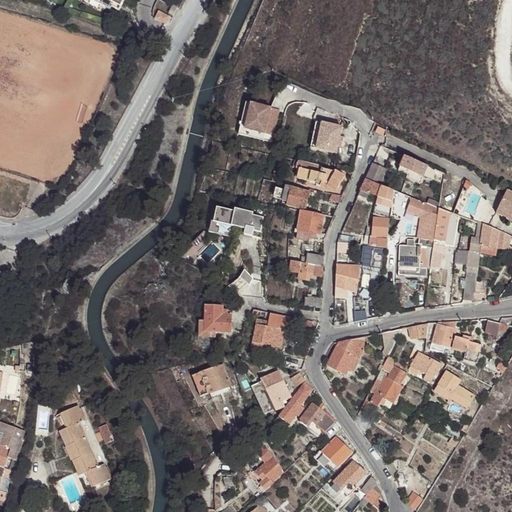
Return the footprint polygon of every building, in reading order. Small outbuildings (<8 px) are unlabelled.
[(95,0),(106,5),(108,2),(113,5),(120,9),(124,0),(95,0)] [(168,10),(173,13),(177,5),(172,2),(168,10)] [(155,15),(165,21),(169,14),(159,9),(155,15)] [(251,104),(245,130),(265,134),(271,109),(251,104)] [(271,109),(265,134),(274,136),(280,110),(271,109)] [(326,124),(320,122),(314,148),(320,149),(326,124)] [(326,124),(320,149),(340,154),(342,145),(343,138),(345,128),(326,124)] [(378,126),(376,132),(385,135),(387,130),(378,126)] [(405,155),(404,155),(397,169),(407,173),(405,177),(412,180),(415,173),(422,176),(423,175),(432,179),(435,170),(434,169),(428,166),(427,166),(405,155)] [(295,178),(298,179),(301,169),(319,173),(320,167),(297,162),(296,168),(298,169),(295,178)] [(373,163),(366,178),(380,184),(386,170),(373,163)] [(344,173),(343,173),(335,169),(331,170),(320,167),(319,173),(301,169),(298,179),(317,186),(316,187),(319,189),(322,185),(335,192),(340,182),(344,173)] [(422,176),(415,173),(412,180),(419,183),(422,176)] [(378,195),(382,185),(380,184),(366,178),(361,188),(369,192),(376,195),(378,195)] [(292,185),(286,183),(281,201),(288,202),(292,187),(292,185)] [(393,201),(394,193),(394,191),(382,185),(378,195),(378,197),(393,201)] [(292,187),(288,202),(287,205),(305,209),(309,191),(292,187)] [(369,192),(361,188),(359,195),(367,197),(369,192)] [(511,192),(508,190),(497,210),(510,216),(509,218),(511,220),(511,192)] [(329,197),(340,202),(343,196),(331,193),(329,197)] [(393,206),(393,201),(378,197),(378,195),(376,195),(374,206),(380,208),(388,210),(392,211),(393,206)] [(426,203),(411,198),(406,210),(422,216),(419,238),(436,240),(437,230),(441,208),(441,206),(437,206),(426,203)] [(392,217),(392,211),(388,210),(380,208),(374,206),(373,214),(392,217)] [(215,208),(213,223),(231,227),(232,227),(245,229),(244,235),(253,236),(253,231),(261,232),(264,217),(225,210),(215,208)] [(457,243),(462,216),(441,208),(437,230),(436,240),(447,241),(457,243)] [(510,216),(497,210),(496,212),(509,218),(510,216)] [(323,216),(301,211),(297,230),(309,233),(315,234),(319,234),(320,233),(323,216)] [(378,236),(388,237),(390,219),(374,218),(371,236),(378,236)] [(507,249),(510,235),(484,224),(482,242),(482,245),(498,247),(507,249)] [(309,233),(297,230),(295,241),(307,243),(308,240),(309,233)] [(199,232),(184,260),(195,266),(209,237),(199,232)] [(354,235),(341,234),(338,242),(349,243),(352,243),(354,235)] [(376,245),(378,236),(371,236),(370,238),(370,245),(376,245)] [(376,245),(386,247),(388,237),(378,236),(376,245)] [(444,262),(447,241),(436,240),(435,247),(433,260),(440,261),(444,262)] [(209,264),(219,249),(209,243),(199,258),(209,264)] [(386,247),(376,245),(376,248),(374,261),(384,263),(386,247)] [(399,267),(420,268),(421,246),(413,246),(407,245),(399,245),(399,267)] [(481,246),(481,253),(497,256),(498,247),(482,245),(481,246)] [(420,268),(425,267),(427,267),(428,260),(428,246),(421,246),(420,268)] [(362,260),(374,263),(374,261),(376,248),(364,247),(362,260)] [(308,263),(324,267),(324,256),(309,253),(308,258),(308,263)] [(472,267),(474,268),(477,268),(480,256),(473,255),(472,267)] [(433,260),(431,268),(439,269),(440,261),(433,260)] [(298,262),(291,261),(289,270),(300,274),(299,278),(312,280),(312,277),(313,274),(323,276),(324,267),(308,263),(300,262),(298,262)] [(335,287),(347,290),(356,291),(362,267),(337,265),(336,274),(335,287)] [(251,278),(241,270),(237,279),(231,284),(234,285),(246,290),(251,278)] [(465,298),(474,299),(474,297),(475,292),(477,279),(477,275),(469,274),(465,298)] [(475,292),(486,293),(487,281),(477,279),(475,292)] [(335,287),(335,296),(345,298),(347,290),(335,287)] [(312,306),(321,307),(322,298),(311,299),(312,296),(307,296),(307,299),(306,299),(306,306),(312,306)] [(204,331),(214,331),(231,332),(231,315),(227,315),(222,314),(222,310),(222,307),(205,306),(205,320),(204,331)] [(503,334),(507,317),(500,318),(499,325),(497,332),(503,334)] [(302,326),(317,328),(319,322),(305,319),(304,322),(302,326)] [(214,338),(214,331),(204,331),(205,320),(199,320),(199,337),(214,338)] [(257,321),(252,344),(272,348),(281,350),(284,332),(266,328),(267,323),(257,321)] [(428,323),(427,337),(434,337),(438,323),(438,322),(428,323)] [(496,338),(497,332),(499,325),(486,322),(484,334),(496,338)] [(428,323),(408,327),(410,340),(427,337),(428,323)] [(438,323),(434,337),(433,343),(440,345),(445,346),(452,348),(455,335),(457,328),(438,323)] [(384,349),(380,354),(389,358),(404,328),(382,333),(384,349)] [(464,338),(455,335),(452,348),(467,352),(465,359),(479,362),(483,344),(473,342),(475,337),(464,335),(464,338)] [(364,337),(338,342),(337,346),(355,355),(364,337)] [(365,337),(364,337),(355,355),(348,368),(354,371),(360,358),(364,352),(365,337)] [(440,345),(433,343),(431,350),(438,352),(440,345)] [(272,348),(252,344),(251,351),(271,355),(272,348)] [(355,355),(337,346),(328,365),(346,374),(348,368),(355,355)] [(377,370),(381,372),(382,370),(387,361),(389,358),(380,354),(375,364),(379,366),(377,370)] [(419,371),(432,378),(433,378),(441,364),(427,357),(419,371)] [(387,361),(382,370),(390,374),(395,366),(387,361)] [(202,373),(210,394),(231,386),(223,364),(202,373)] [(408,373),(395,366),(390,374),(388,377),(400,385),(408,373)] [(411,372),(416,376),(419,371),(414,368),(411,372)] [(430,384),(432,378),(419,371),(416,376),(430,384)] [(298,372),(290,378),(296,386),(304,380),(298,372)] [(200,398),(210,394),(202,373),(192,378),(200,398)] [(439,386),(451,395),(457,385),(460,381),(447,373),(439,386)] [(261,382),(266,391),(282,384),(277,374),(261,382)] [(400,385),(388,377),(384,376),(374,393),(380,396),(383,398),(392,403),(403,386),(400,385)] [(296,394),(304,400),(312,389),(304,383),(303,385),(296,394)] [(282,384),(266,391),(274,406),(275,406),(281,403),(289,399),(282,384)] [(457,385),(451,395),(450,398),(466,409),(474,396),(457,385)] [(231,386),(210,394),(212,400),(233,391),(231,386)] [(450,398),(451,395),(439,386),(434,392),(448,401),(450,398)] [(380,396),(374,393),(370,403),(375,406),(377,401),(380,396)] [(282,414),(279,417),(289,424),(296,414),(297,416),(303,408),(300,405),(304,400),(296,394),(285,409),(282,414)] [(390,408),(392,403),(383,398),(379,403),(390,408)] [(281,403),(275,406),(277,411),(284,408),(281,403)] [(316,426),(325,414),(312,405),(303,417),(316,426)] [(77,406),(61,414),(67,428),(60,432),(73,461),(92,452),(79,424),(84,421),(77,406)] [(362,406),(355,420),(364,433),(374,412),(362,406)] [(315,434),(321,438),(336,423),(333,419),(325,414),(316,426),(319,429),(315,434)] [(299,422),(315,434),(319,429),(316,426),(303,417),(299,422)] [(22,441),(23,433),(0,424),(0,433),(21,441),(22,441)] [(100,442),(111,438),(107,425),(96,428),(100,442)] [(18,455),(21,441),(0,433),(0,446),(10,450),(10,452),(18,455)] [(336,438),(321,453),(337,468),(351,453),(336,438)] [(261,456),(263,458),(267,454),(257,445),(251,452),(259,459),(261,456)] [(0,466),(5,468),(10,452),(10,450),(0,446),(0,466)] [(92,452),(73,461),(80,475),(88,472),(95,486),(111,479),(104,464),(99,466),(92,452)] [(337,468),(321,453),(320,452),(317,455),(333,471),(337,468)] [(260,471),(268,462),(263,458),(261,461),(251,471),(260,479),(263,474),(260,471)] [(282,475),(268,462),(260,471),(263,474),(273,483),(282,475)] [(342,475),(354,487),(366,474),(354,462),(342,475)] [(5,468),(0,466),(0,484),(2,478),(9,479),(12,470),(5,468)] [(356,489),(354,487),(342,475),(333,483),(348,497),(356,489)] [(369,491),(376,482),(370,478),(364,487),(369,491)] [(224,479),(226,489),(235,488),(234,479),(224,479)] [(413,492),(405,504),(412,509),(413,510),(422,499),(413,492)] [(385,502),(380,493),(375,497),(376,500),(381,510),(386,508),(385,502)] [(366,495),(358,506),(364,511),(370,503),(381,510),(375,497),(372,499),(366,495)]
